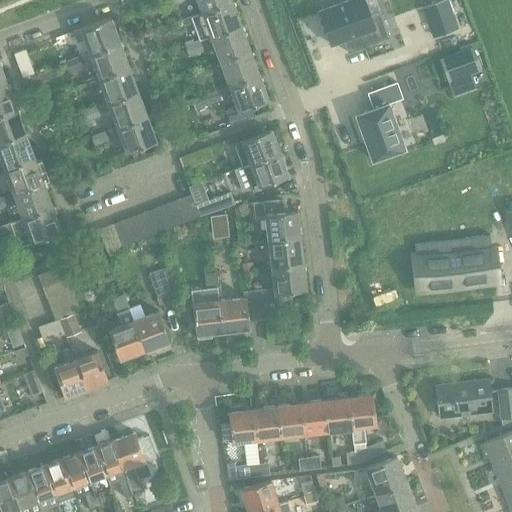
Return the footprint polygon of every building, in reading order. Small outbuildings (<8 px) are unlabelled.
[(231,0),(196,0),(201,13),(232,2),(231,0)] [(363,0),(351,0),(319,12),(331,45),(344,40),(344,42),(349,41),(353,50),(348,52),(348,53),(389,38),(380,12),(370,16),(363,0)] [(447,0),(444,0),(425,7),(435,37),(458,29),(447,0)] [(202,13),(191,17),(200,40),(200,41),(211,37),(241,26),(232,2),(202,13)] [(195,27),(191,16),(176,22),(180,32),(195,27)] [(76,42),(84,39),(89,54),(120,43),(111,18),(73,32),(76,42)] [(220,62),(250,51),(241,26),(211,37),(220,62)] [(59,48),(72,43),(69,33),(55,38),(59,48)] [(189,57),(204,52),(200,40),(185,46),(189,57)] [(98,78),(129,67),(120,43),(89,54),(82,57),(85,67),(93,64),(98,78)] [(473,47),(439,59),(447,81),(481,69),(473,47)] [(229,87),(259,76),(250,51),(220,62),(229,87)] [(69,75),(83,69),(78,56),(64,62),(69,75)] [(34,74),(30,61),(18,66),(23,78),(34,74)] [(213,75),(210,65),(195,70),(199,80),(213,75)] [(107,103),(138,92),(129,67),(98,78),(107,103)] [(251,107),(268,101),(259,76),(229,87),(236,106),(226,110),(231,125),(254,116),(251,107)] [(373,109),(357,115),(373,160),(404,148),(388,104),(403,99),(397,82),(367,93),(373,109)] [(0,114),(16,109),(7,84),(0,86),(0,114)] [(195,109),(221,100),(217,90),(192,99),(195,109)] [(147,117),(145,113),(138,92),(107,103),(116,128),(147,117)] [(50,112),(45,99),(33,103),(38,117),(50,112)] [(100,117),(97,106),(82,111),(86,122),(100,117)] [(0,142),(25,133),(18,113),(16,109),(0,114),(0,142)] [(126,154),(156,143),(147,117),(116,128),(126,154)] [(271,130),(234,143),(243,167),(279,153),(271,130)] [(91,137),(95,147),(109,142),(105,132),(91,137)] [(0,159),(4,169),(34,158),(25,133),(0,142),(0,159)] [(214,159),(210,147),(179,158),(183,170),(214,159)] [(243,167),(235,169),(243,191),(253,189),(259,187),(288,177),(279,153),(243,167)] [(13,193),(43,182),(34,158),(4,169),(13,193)] [(22,218),(52,207),(43,182),(13,193),(22,218)] [(235,204),(230,192),(196,205),(200,217),(235,204)] [(200,217),(196,205),(192,195),(180,199),(188,221),(200,217)] [(188,221),(180,199),(168,203),(177,226),(188,221)] [(255,217),(265,216),(268,241),(300,238),(297,211),(283,212),(282,200),(254,203),(255,217)] [(177,226),(168,203),(157,208),(165,230),(177,226)] [(0,240),(13,235),(18,249),(62,233),(52,207),(22,218),(0,226),(0,240)] [(165,230),(157,208),(145,212),(153,234),(165,230)] [(153,234),(145,212),(133,216),(142,239),(153,234)] [(226,214),(210,217),(213,239),(229,237),(226,214)] [(142,239),(133,216),(121,221),(130,243),(142,239)] [(130,243),(121,221),(110,225),(118,247),(130,243)] [(98,229),(107,252),(118,247),(110,225),(98,229)] [(490,235),(414,243),(416,254),(416,259),(420,289),(430,287),(432,287),(485,281),(495,280),(491,250),(491,246),(490,235)] [(271,268),(303,265),(300,238),(268,241),(271,268)] [(85,250),(88,257),(91,265),(105,260),(101,251),(99,245),(85,250)] [(254,271),(253,262),(242,264),(243,273),(254,271)] [(271,268),(273,289),(261,290),(264,318),(278,317),(275,294),(306,290),(303,265),(271,268)] [(64,266),(38,275),(42,287),(69,277),(64,266)] [(166,267),(150,272),(158,298),(172,294),(166,267)] [(205,288),(191,289),(196,335),(223,332),(219,300),(218,300),(215,272),(203,273),(205,288)] [(46,298),(73,288),(69,277),(42,287),(46,298)] [(50,309),(77,300),(73,288),(46,298),(50,309)] [(250,329),(249,321),(264,318),(261,290),(244,292),(245,297),(219,300),(223,332),(250,329)] [(130,308),(124,294),(123,295),(144,351),(155,346),(157,351),(169,346),(168,342),(170,341),(158,311),(144,317),(139,305),(130,308)] [(118,359),(119,360),(144,351),(123,295),(111,299),(121,325),(108,330),(115,350),(112,353),(117,359),(118,359)] [(81,311),(77,300),(50,309),(55,321),(60,319),(73,314),(81,311)] [(0,306),(0,314),(1,317),(13,313),(9,303),(0,306)] [(80,332),(73,314),(60,319),(66,337),(80,332)] [(64,334),(66,337),(60,319),(55,321),(38,327),(43,342),(64,334)] [(6,329),(13,348),(24,343),(17,325),(6,329)] [(14,352),(17,360),(29,356),(26,347),(14,352)] [(53,367),(64,397),(85,389),(74,359),(70,348),(60,352),(64,362),(53,367)] [(108,381),(97,350),(74,359),(85,389),(108,381)] [(23,374),(31,397),(42,393),(34,370),(23,374)] [(488,380),(436,386),(440,417),(492,411),(488,380)] [(511,388),(498,390),(501,418),(502,425),(511,420),(511,388)] [(376,425),(372,394),(348,397),(352,428),(355,452),(358,463),(387,451),(382,440),(365,447),(363,427),(376,425)] [(352,428),(348,397),(324,400),(328,431),(352,428)] [(324,400),(306,402),(300,403),(304,434),(328,431),(324,400)] [(304,434),(300,403),(276,406),(280,436),(304,434)] [(230,411),(228,411),(231,442),(246,441),(249,465),(243,465),(245,477),(261,476),(259,463),(256,439),(252,408),(242,410),(242,406),(230,408),(230,411)] [(252,408),(256,439),(280,436),(276,406),(252,408)] [(123,436),(113,440),(112,440),(133,494),(144,490),(139,477),(150,473),(146,462),(157,457),(148,435),(137,439),(134,432),(133,432),(132,430),(122,434),(123,436)] [(511,431),(483,443),(492,464),(511,455),(511,431)] [(133,494),(112,440),(95,446),(111,487),(120,484),(124,497),(133,494)] [(111,487),(95,446),(78,452),(96,497),(99,496),(98,492),(111,487)] [(96,497),(78,452),(61,459),(76,498),(85,495),(90,509),(99,505),(96,497)] [(355,452),(346,452),(347,465),(357,464),(358,463),(355,452)] [(511,455),(492,464),(501,487),(511,482),(511,455)] [(321,468),(320,456),(307,457),(308,470),(321,468)] [(396,456),(366,468),(375,493),(406,481),(396,456)] [(299,458),(300,470),(308,470),(307,457),(299,458)] [(76,498),(61,459),(44,465),(59,505),(76,498)] [(269,475),(268,462),(259,463),(261,476),(269,475)] [(44,465),(39,467),(26,471),(41,511),(50,507),(52,511),(61,511),(59,505),(44,465)] [(38,511),(41,511),(26,471),(9,478),(22,511),(38,511)] [(22,511),(9,478),(0,481),(0,505),(2,511),(22,511)] [(271,480),(241,489),(248,511),(278,503),(271,480)] [(311,481),(301,484),(304,494),(314,491),(311,481)] [(382,511),(400,511),(415,506),(406,481),(375,493),(382,511)] [(511,482),(501,487),(511,509),(511,508),(511,482)] [(307,504),(317,501),(314,491),(304,494),(307,504)] [(342,497),(327,503),(330,511),(345,505),(342,497)] [(248,511),(290,511),(287,500),(248,511)]
